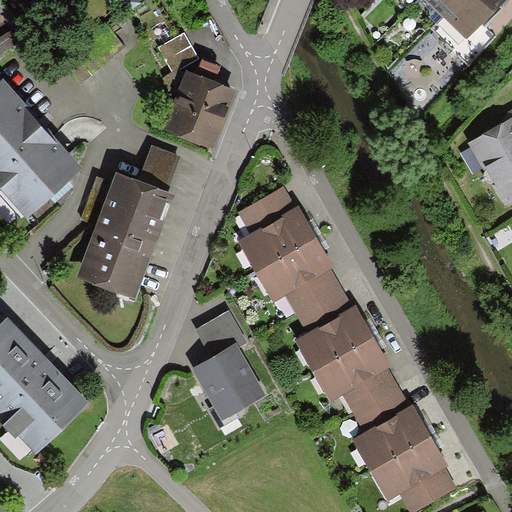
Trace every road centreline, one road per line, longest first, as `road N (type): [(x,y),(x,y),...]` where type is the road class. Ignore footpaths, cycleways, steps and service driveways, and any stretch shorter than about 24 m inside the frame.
road 1 (residential): [(262,82),(511,509)]
road 2 (residential): [(262,82),(141,384)]
road 3 (residential): [(141,384),(100,360),(0,254)]
road 4 (residential): [(141,384),(118,436),(58,511)]
